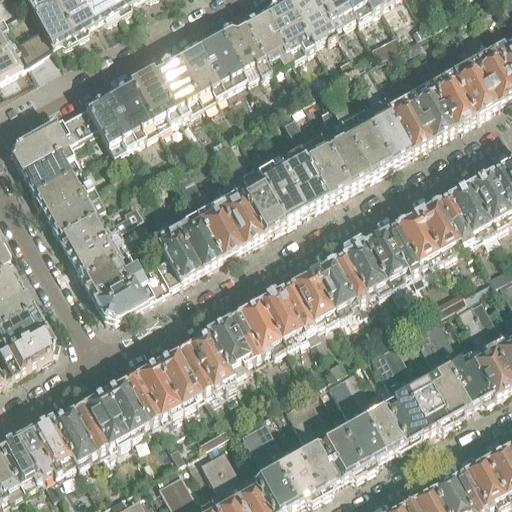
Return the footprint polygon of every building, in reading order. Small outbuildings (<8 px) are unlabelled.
[(96,34),(76,0),(55,0),(52,2),(76,49),(88,42),(89,38),(96,34)] [(119,25),(104,0),(76,0),(96,34),(104,30),(107,32),(119,25)] [(139,10),(132,0),(104,0),(119,25),(131,19),(131,14),(139,10)] [(162,1),(160,0),(132,0),(139,10),(146,6),(150,8),(162,1)] [(335,42),(310,0),(304,0),(301,2),(296,0),(288,4),(287,10),(315,57),(327,51),(327,52),(337,46),(335,42)] [(355,30),(338,0),(310,0),(335,42),(355,30)] [(382,16),(372,0),(338,0),(355,30),(357,34),(383,19),(382,16)] [(403,4),(401,0),(372,0),(382,16),(403,4)] [(76,49),(52,2),(39,9),(37,5),(26,11),(41,38),(53,58),(61,54),(65,55),(76,49)] [(315,57),(287,10),(267,21),(290,62),(301,56),(306,64),(316,58),(315,57)] [(290,62),(267,21),(258,26),(253,25),(245,29),(244,34),(268,76),(279,69),(283,76),(294,70),(290,62)] [(0,61),(16,52),(3,30),(0,32),(0,61)] [(268,76),(244,34),(236,39),(231,37),(222,42),(245,82),(254,77),(261,90),(272,83),(268,76)] [(27,75),(53,58),(41,38),(16,52),(0,61),(0,90),(27,75)] [(245,82),(222,42),(200,54),(228,103),(248,91),(243,83),(245,82)] [(511,49),(501,56),(511,76),(511,49)] [(228,103),(200,54),(178,67),(200,108),(210,102),(215,110),(228,103)] [(388,64),(384,56),(374,62),(379,69),(388,64)] [(511,108),(511,76),(501,56),(474,71),(499,116),(511,108)] [(499,116),(474,71),(470,65),(463,69),(466,74),(453,82),(478,128),(499,116)] [(200,108),(178,67),(155,79),(183,128),(191,123),(187,116),(200,108)] [(364,77),(372,73),(369,67),(353,76),(356,81),(363,77),(364,77)] [(388,119),(364,77),(363,77),(356,81),(354,82),(373,115),(362,122),(392,176),(412,165),(388,119)] [(183,128),(155,79),(131,92),(154,133),(165,127),(170,135),(183,128)] [(478,128),(453,82),(430,94),(456,140),(478,128)] [(154,133),(131,92),(109,105),(136,154),(147,148),(142,140),(154,133)] [(456,140),(430,94),(409,107),(434,152),(456,140)] [(392,176),(362,122),(351,128),(334,99),(324,105),(325,106),(324,107),(370,188),(392,176)] [(136,154),(109,105),(86,118),(99,140),(109,159),(121,152),(126,160),(136,154)] [(370,188),(324,107),(319,109),(325,120),(321,122),(332,142),(333,141),(337,147),(325,154),(349,200),(370,188)] [(434,152),(409,107),(388,119),(412,165),(434,152)] [(289,120),(284,111),(272,117),(277,126),(289,120)] [(68,156),(76,151),(77,153),(99,140),(86,118),(16,156),(13,167),(23,184),(69,158),(68,156)] [(349,200),(325,154),(321,147),(309,153),(294,127),(284,132),(300,160),(329,211),(349,200)] [(195,143),(189,132),(183,135),(190,147),(195,143)] [(308,223),(278,170),(265,147),(261,150),(265,156),(260,159),(270,177),(259,183),(286,235),(308,223)] [(286,235),(259,183),(258,181),(246,187),(226,154),(224,155),(217,159),(216,159),(238,198),(266,246),(286,235)] [(35,206),(81,179),(69,158),(23,184),(35,206)] [(329,211),(300,160),(287,168),(286,165),(278,170),(308,223),(329,211)] [(511,172),(498,181),(508,199),(499,204),(511,226),(511,172)] [(178,181),(174,173),(166,178),(170,185),(178,181)] [(123,183),(118,175),(106,182),(111,190),(123,183)] [(47,226),(93,200),(81,179),(35,206),(47,226)] [(511,229),(511,226),(499,204),(508,199),(498,181),(467,198),(493,245),(511,235),(509,232),(511,229)] [(182,196),(175,184),(168,189),(175,200),(182,196)] [(136,204),(130,193),(124,196),(122,204),(125,210),(136,204)] [(266,246),(238,198),(225,206),(227,210),(213,218),(211,214),(196,223),(222,271),(266,246)] [(493,245),(467,198),(447,209),(457,227),(446,234),(460,259),(481,247),(482,251),(493,245)] [(59,248),(106,222),(93,200),(47,226),(52,235),(59,248)] [(460,259),(446,234),(457,227),(447,209),(415,227),(442,274),(458,264),(456,261),(460,259)] [(143,227),(139,219),(122,228),(126,237),(143,227)] [(71,269),(118,243),(106,222),(59,248),(71,269)] [(222,271),(196,223),(183,230),(184,233),(171,241),(169,238),(154,246),(168,269),(181,294),(222,271)] [(442,274),(415,227),(395,239),(404,256),(394,262),(408,288),(428,277),(430,280),(442,274)] [(138,239),(135,233),(125,239),(128,245),(138,239)] [(408,288),(394,262),(404,256),(395,239),(363,256),(391,303),(406,294),(404,290),(408,288)] [(82,290),(130,264),(118,243),(71,269),(82,290)] [(391,303),(363,256),(342,268),(352,286),(342,292),(356,317),(358,316),(362,324),(368,321),(361,314),(375,305),(378,310),(391,303)] [(0,281),(10,276),(0,257),(0,281)] [(94,311),(142,284),(130,264),(82,290),(94,311)] [(356,317),(342,292),(352,286),(342,268),(310,286),(337,332),(353,323),(351,320),(356,317)] [(114,332),(181,294),(168,269),(147,281),(151,289),(146,292),(142,284),(94,311),(104,329),(114,332)] [(0,308),(22,296),(10,276),(0,281),(0,308)] [(501,293),(496,284),(487,288),(493,298),(501,293)] [(337,332),(310,286),(290,297),(300,316),(289,321),(303,347),(306,345),(310,352),(309,353),(314,362),(319,359),(321,362),(327,359),(316,339),(323,335),(325,339),(337,332)] [(511,297),(508,290),(489,301),(492,306),(498,303),(499,305),(503,303),(511,319),(511,297)] [(468,312),(489,300),(492,298),(488,291),(465,305),(468,312)] [(0,336),(34,318),(22,296),(0,308),(0,336)] [(303,347),(289,321),(300,316),(290,297),(259,314),(285,361),(301,352),(299,349),(303,347)] [(459,299),(431,315),(439,327),(466,312),(459,299)] [(511,341),(503,347),(499,339),(497,340),(480,310),(472,315),(471,314),(470,315),(511,388),(511,341)] [(511,401),(511,388),(470,315),(468,312),(456,319),(479,359),(469,364),(495,411),(511,401)] [(285,361),(259,314),(239,325),(249,345),(241,351),(254,373),(271,364),(273,368),(285,361)] [(0,364),(46,339),(34,318),(0,336),(0,364)] [(254,373),(241,351),(249,345),(239,325),(206,344),(235,394),(237,392),(236,389),(249,382),(246,378),(254,373)] [(420,326),(409,333),(414,342),(426,336),(420,326)] [(495,411),(469,364),(460,370),(437,330),(426,336),(472,420),(479,415),(480,415),(484,417),(495,411)] [(472,420),(426,336),(414,342),(413,343),(436,383),(427,389),(452,435),(463,429),(464,424),(472,420)] [(0,395),(52,366),(55,356),(46,339),(0,364),(0,365),(8,379),(1,379),(0,379),(0,395)] [(235,394),(206,344),(198,348),(197,354),(187,359),(199,379),(188,386),(202,407),(211,422),(220,417),(215,409),(211,412),(206,405),(221,397),(223,401),(235,394)] [(452,435),(427,389),(417,394),(394,354),(383,360),(429,443),(437,439),(442,441),(452,435)] [(202,407),(188,386),(199,379),(187,359),(171,368),(165,367),(155,373),(183,423),(197,414),(195,411),(202,407)] [(429,443),(383,360),(371,367),(394,407),(384,413),(410,459),(420,453),(421,448),(429,443)] [(346,380),(340,369),(330,375),(336,385),(339,383),(346,380)] [(183,423),(155,373),(146,378),(145,383),(134,389),(145,409),(136,415),(148,437),(168,425),(171,429),(183,423)] [(410,459),(384,413),(374,418),(353,382),(350,378),(346,380),(339,383),(386,468),(394,463),(399,465),(410,459)] [(339,383),(336,385),(316,396),(321,405),(331,399),(350,432),(341,437),(366,483),(376,477),(377,473),(386,468),(339,383)] [(148,437),(136,415),(145,409),(134,389),(118,398),(113,396),(103,402),(131,451),(145,443),(143,439),(148,437)] [(131,451),(103,402),(93,407),(92,412),(83,418),(94,438),(84,443),(97,465),(116,454),(118,458),(131,451)] [(366,483),(341,437),(330,443),(309,406),(298,412),(321,455),(342,493),(350,488),(355,489),(366,483)] [(342,493),(321,455),(298,412),(296,408),(283,415),(307,457),(296,463),(322,508),(333,502),(333,497),(342,493)] [(97,465),(84,443),(94,438),(83,418),(66,427),(61,425),(51,431),(76,477),(78,480),(92,472),(90,469),(97,465)] [(76,477),(51,431),(29,443),(41,465),(30,471),(42,492),(54,485),(56,488),(76,477)] [(314,511),(322,508),(296,463),(286,469),(265,431),(254,437),(295,511),(314,511)] [(295,511),(254,437),(252,438),(249,433),(239,439),(263,481),(253,487),(267,511),(295,511)] [(42,492),(30,471),(41,465),(29,443),(0,459),(0,460),(25,505),(38,497),(36,494),(42,492)] [(267,511),(253,487),(243,493),(224,460),(222,461),(217,452),(208,457),(238,511),(267,511)] [(238,511),(208,457),(197,463),(202,472),(201,473),(220,507),(211,511),(210,511),(238,511)] [(511,511),(511,457),(486,472),(509,511),(511,511)] [(11,511),(25,505),(0,460),(0,511),(4,511),(9,509),(10,511),(11,511)] [(112,479),(109,474),(103,467),(100,469),(107,481),(112,479)] [(155,480),(149,469),(143,472),(149,483),(155,480)] [(509,511),(486,472),(454,490),(466,508),(476,503),(481,511),(509,511)] [(210,511),(211,511),(210,511),(208,511),(205,505),(196,510),(181,484),(177,486),(172,477),(165,481),(170,490),(182,511),(210,511)] [(168,490),(163,482),(155,486),(160,495),(168,490)] [(182,511),(170,490),(159,496),(167,511),(182,511)] [(481,511),(476,503),(466,508),(454,490),(434,501),(440,511),(481,511)] [(59,504),(54,496),(49,499),(54,507),(59,504)] [(440,511),(434,501),(413,511),(440,511)]
